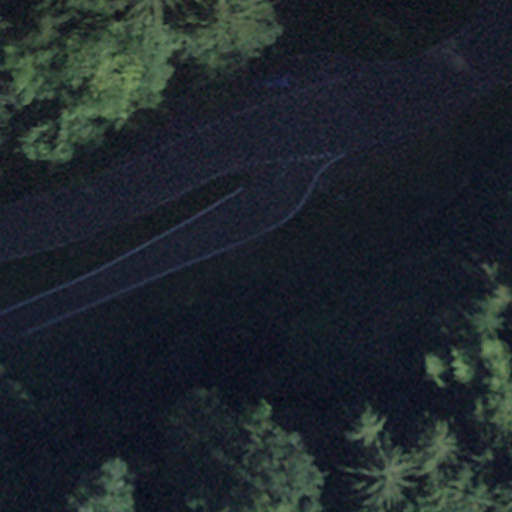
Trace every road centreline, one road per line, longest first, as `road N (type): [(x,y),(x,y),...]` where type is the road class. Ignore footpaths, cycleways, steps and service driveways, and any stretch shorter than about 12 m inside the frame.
road 1 (unclassified): [(292,127),(290,171),(268,204),(0,328)]
road 2 (tertiary): [(0,233),(292,127)]
road 3 (tertiary): [(292,127),(444,84),(472,69),(511,27)]
